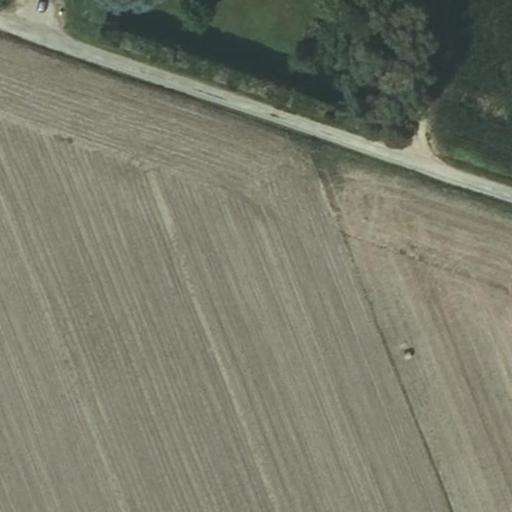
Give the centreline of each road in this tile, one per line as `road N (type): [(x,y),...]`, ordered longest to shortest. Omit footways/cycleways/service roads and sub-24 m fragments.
road 1 (unclassified): [(511,194),(0,22)]
road 2 (track): [(416,162),(412,0)]
